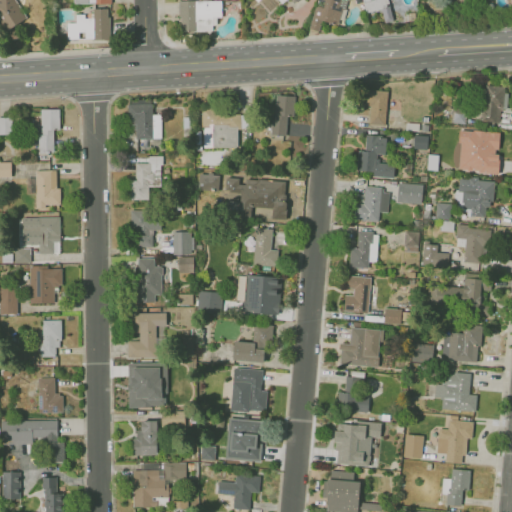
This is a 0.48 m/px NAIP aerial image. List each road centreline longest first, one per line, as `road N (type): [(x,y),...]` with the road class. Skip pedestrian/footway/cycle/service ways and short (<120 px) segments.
road 1 (residential): [(331,57),(290,511)]
road 2 (residential): [(93,73),(98,511)]
road 3 (secondary): [(331,57),(0,78)]
